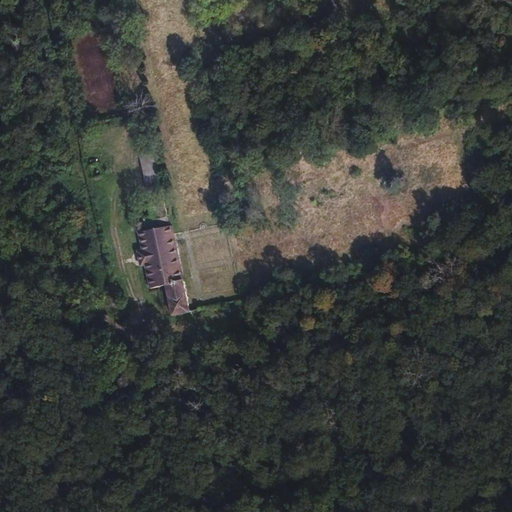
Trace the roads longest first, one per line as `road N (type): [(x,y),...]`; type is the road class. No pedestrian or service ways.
road 1 (track): [(0,293),(86,301),(143,331),(511,237)]
road 2 (track): [(182,511),(511,411)]
